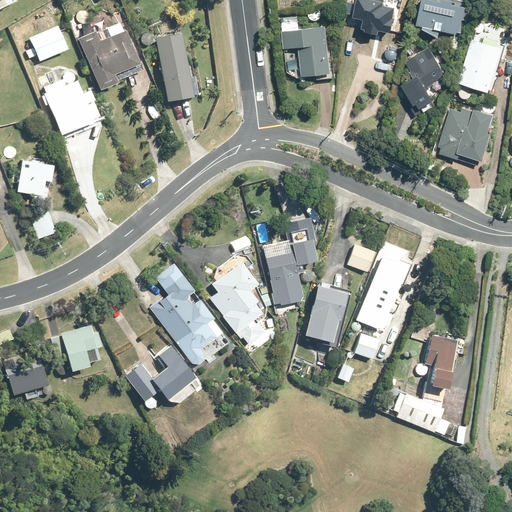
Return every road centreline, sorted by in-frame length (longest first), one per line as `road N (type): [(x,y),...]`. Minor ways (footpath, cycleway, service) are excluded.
road 1 (residential): [(260,133),(320,140),(511,226)]
road 2 (residential): [(511,241),(457,230),(302,161),(262,154)]
road 3 (residential): [(161,205),(84,266),(0,299)]
road 4 (residential): [(243,0),(260,133)]
road 5 (residential): [(161,205),(189,173),(260,133)]
